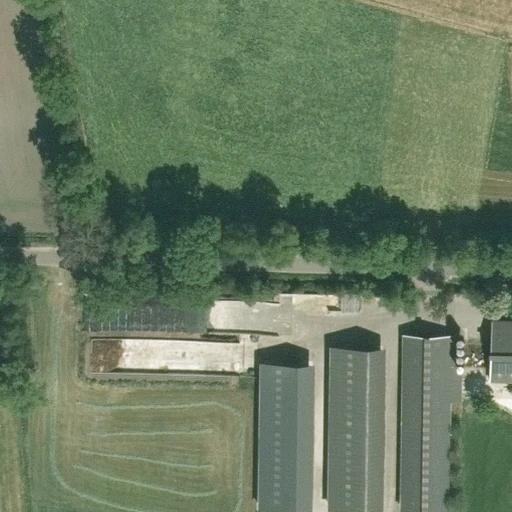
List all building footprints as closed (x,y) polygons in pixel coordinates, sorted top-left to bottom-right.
[(297,317),(294,339),(324,342),(327,320),(297,317)] [(511,380),(511,332),(492,332),(490,380),(511,380)] [(447,509),(450,334),(405,333),(401,508),(447,509)] [(373,346),(332,345),(329,507),(370,508),(373,346)] [(300,508),(302,362),(262,361),(260,507),(300,508)]
